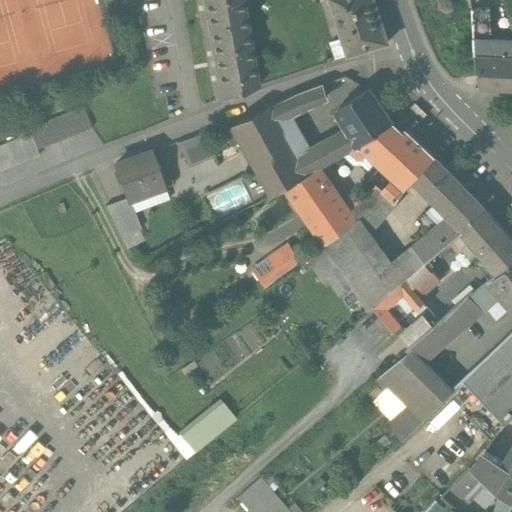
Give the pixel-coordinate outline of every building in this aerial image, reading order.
[(257,87),(241,0),(202,0),(219,101),(257,87)] [(330,0),(347,57),(388,45),(373,0),(330,0)] [(489,12),(483,13),(482,7),(476,7),(476,13),(473,13),(474,33),(490,32),(489,12)] [(511,43),(475,42),(475,59),(480,90),(511,90),(511,43)] [(474,68),(461,70),(463,80),(476,78),(474,68)] [(323,86),(267,109),(229,127),(270,199),(285,190),(320,170),(343,156),(342,155),(332,140),(297,159),(278,126),(290,120),(289,117),(327,101),(323,86)] [(371,93),(339,111),(348,132),(332,140),(342,155),(343,156),(345,156),(393,125),(371,93)] [(0,173),(39,157),(37,153),(91,130),(82,108),(28,131),(29,135),(0,147),(0,173)] [(393,125),(345,156),(348,163),(365,153),(397,183),(393,187),(391,185),(384,194),(395,204),(405,191),(413,182),(434,159),(405,132),(393,125)] [(185,163),(203,154),(193,135),(175,145),(185,163)] [(149,152),(115,165),(127,198),(130,205),(131,205),(147,199),(144,192),(161,186),(149,152)] [(463,231),(485,210),(434,159),(413,182),(451,219),(463,231)] [(320,170),(285,190),(326,248),(351,229),(344,222),(350,217),(352,215),(320,170)] [(350,217),(344,222),(351,229),(326,248),(355,288),(372,312),(394,290),(405,281),(460,234),(463,231),(451,219),(387,272),(362,239),(395,204),(384,194),(376,187),(352,215),(350,217)] [(130,205),(127,198),(105,207),(121,239),(140,229),(131,205),(130,205)] [(460,234),(499,276),(511,264),(511,240),(485,210),(463,231),(460,234)] [(289,244),(249,270),(262,288),(302,261),(289,244)] [(355,288),(326,248),(306,261),(324,285),(329,282),(340,298),(355,288)] [(490,284),(511,309),(511,264),(499,276),(490,284)] [(405,281),(394,290),(372,312),(410,352),(477,295),(466,284),(453,295),(451,292),(420,321),(407,306),(419,295),(405,281)] [(410,352),(381,378),(407,406),(387,424),(403,439),(453,391),(425,363),(491,306),(483,298),(488,293),(485,289),(477,295),(410,352)] [(511,334),(461,382),(505,428),(508,423),(511,419),(511,334)] [(173,432),(192,452),(231,416),(212,396),(173,432)] [(511,448),(504,464),(491,485),(511,502),(511,448)] [(504,464),(483,452),(470,467),(491,485),(504,464)] [(289,511),(261,479),(238,499),(249,511),(289,511)] [(452,511),(453,511),(454,511),(456,509),(442,497),(425,511),(452,511)]
